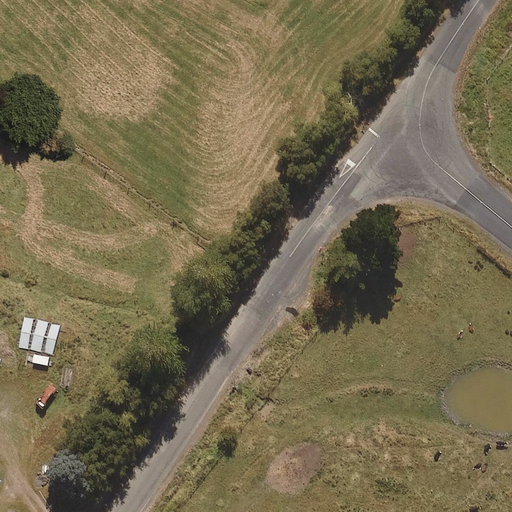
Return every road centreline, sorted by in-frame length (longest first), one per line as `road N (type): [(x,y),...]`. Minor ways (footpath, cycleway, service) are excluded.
road 1 (unclassified): [(420,131),(379,137),(123,511)]
road 2 (tertiary): [(478,0),(426,83),(420,131)]
road 3 (tertiary): [(511,226),(436,164),(420,131)]
